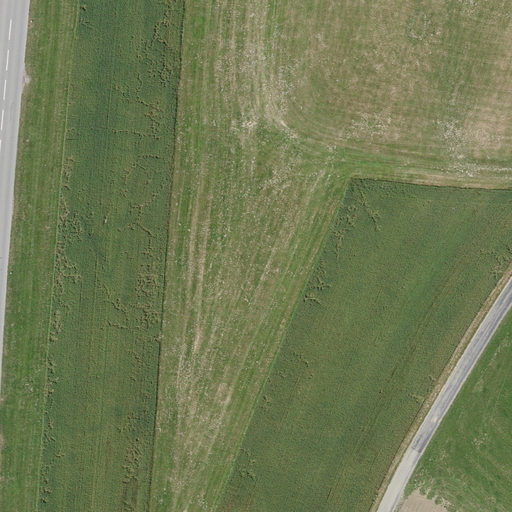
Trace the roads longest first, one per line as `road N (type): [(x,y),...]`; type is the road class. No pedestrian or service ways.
road 1 (unclassified): [(390,511),(511,289)]
road 2 (tertiary): [(0,190),(16,0)]
